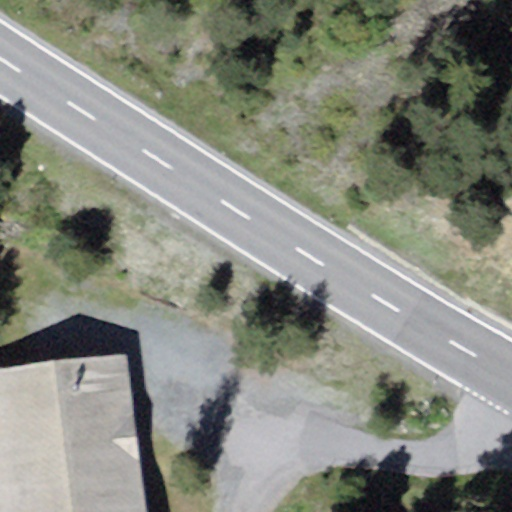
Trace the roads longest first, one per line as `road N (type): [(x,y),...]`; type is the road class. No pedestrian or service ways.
road 1 (primary): [(511,376),(256,222),(0,52)]
road 2 (track): [(190,511),(221,422),(253,396),(291,398),(404,454),(446,465),(511,457)]
